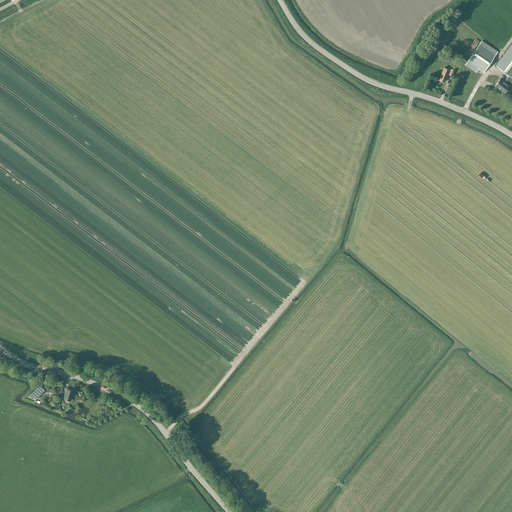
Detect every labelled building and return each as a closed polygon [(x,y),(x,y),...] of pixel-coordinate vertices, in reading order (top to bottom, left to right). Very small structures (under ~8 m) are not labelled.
[(497,51),(482,40),(465,64),(476,72),(478,69),(483,72),(497,51)] [(511,43),(496,65),(509,75),(504,80),(500,77),(495,85),(504,92),(510,85),(510,84),(511,81),(511,43)] [(452,76),(455,70),(451,68),(450,69),(444,66),(439,79),(444,81),(445,78),(447,79),(449,74),(452,76)] [(37,399),(45,389),(40,384),(31,393),(37,399)] [(74,390),(67,388),(64,397),(71,399),(74,390)]
